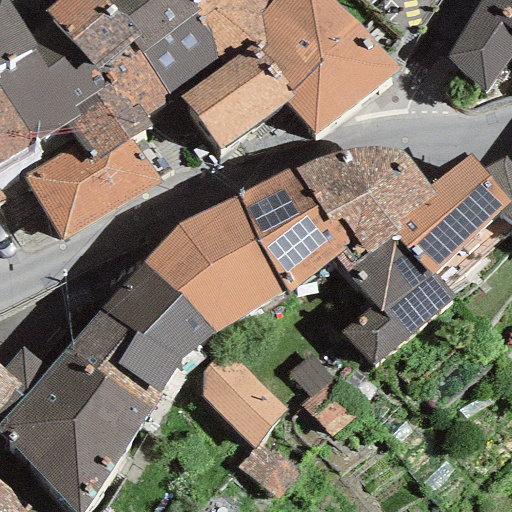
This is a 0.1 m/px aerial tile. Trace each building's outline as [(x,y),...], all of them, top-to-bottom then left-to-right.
[(33,42),(6,0),(0,0),(0,197),(6,193),(0,184),(0,162),(63,120),(79,140),(23,177),(162,180),(131,138),(148,127),(140,113),(179,92),(220,148),(286,99),(315,126),(400,65),(328,0),(52,0),(44,7),(59,24),(33,42)] [(511,0),(479,0),(447,53),(487,91),(511,58),(511,0)] [(64,349),(0,419),(0,421),(82,511),(181,355),(212,327),(287,288),(329,258),(375,301),(340,331),(377,363),(455,293),(434,272),(497,209),(509,196),(500,187),(468,150),(427,179),(402,148),(380,146),(345,150),(297,162),(178,219),(64,349)] [(511,173),(500,187),(509,196),(497,209),(511,219),(511,173)] [(230,335),(195,373),(255,427),(290,389),(230,335)] [(0,403),(15,387),(0,372),(0,511),(18,511),(27,503),(0,478),(0,403)]
